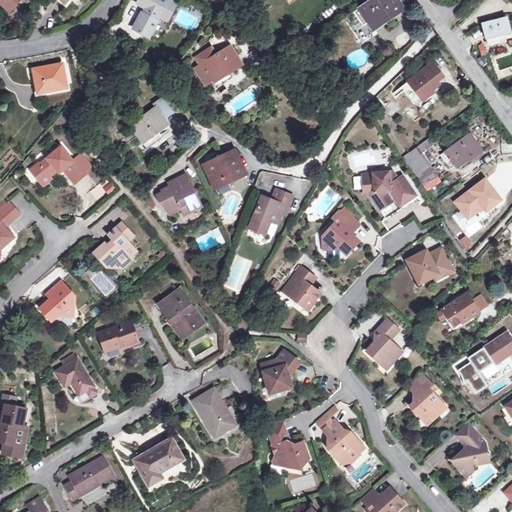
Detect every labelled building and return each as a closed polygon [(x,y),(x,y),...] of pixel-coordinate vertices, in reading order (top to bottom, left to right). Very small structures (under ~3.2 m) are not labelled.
[(25,0),(0,0),(0,1),(1,0),(2,0),(5,2),(4,4),(17,13),(25,0)] [(147,10),(155,14),(162,19),(170,4),(162,0),(143,0),(140,6),(147,10)] [(403,8),(397,0),(372,0),(356,11),(369,29),(384,18),(386,20),(403,8)] [(147,10),(143,17),(151,21),(155,14),(147,10)] [(369,29),(356,11),(350,16),(364,36),(386,20),(384,18),(369,29)] [(151,21),(143,17),(136,31),(151,40),(159,26),(151,21)] [(484,24),(488,39),(511,33),(508,17),(484,24)] [(511,32),(511,33),(488,39),(489,44),(511,37),(511,32)] [(480,55),(486,53),(483,43),(477,45),(480,55)] [(197,57),(213,82),(242,64),(230,46),(215,56),(210,48),(197,57)] [(204,88),(213,82),(197,57),(194,58),(198,66),(192,70),(204,88)] [(70,85),(65,61),(37,67),(41,91),(70,85)] [(431,63),(409,82),(420,98),(421,98),(438,85),(436,82),(443,76),(431,63)] [(420,98),(409,82),(397,92),(405,102),(409,98),(414,102),(420,98)] [(156,109),(131,128),(148,150),(164,138),(159,131),(168,123),(164,118),(172,112),(163,99),(154,106),(156,109)] [(471,133),(445,152),(456,168),(482,149),(471,133)] [(416,148),(421,154),(434,145),(429,138),(416,148)] [(421,154),(416,148),(402,158),(421,185),(436,174),(421,154)] [(33,172),(41,183),(49,177),(51,180),(63,172),(65,174),(67,173),(75,184),(81,180),(83,183),(90,178),(79,163),(77,164),(66,150),(51,161),(53,163),(45,168),(43,165),(33,172)] [(206,167),(215,185),(230,179),(232,182),(247,175),(237,153),(206,167)] [(36,187),(41,183),(33,172),(30,169),(25,173),(36,187)] [(386,220),(417,198),(402,178),(397,181),(392,173),(373,175),(373,177),(362,177),(363,190),(366,190),(366,192),(379,210),(385,218),(386,220)] [(441,181),(436,174),(421,185),(426,192),(441,181)] [(359,176),(352,177),(354,190),(361,188),(359,176)] [(49,177),(41,183),(43,185),(51,180),(49,177)] [(178,187),(175,180),(167,184),(168,187),(160,190),(161,194),(155,197),(159,207),(160,207),(164,216),(177,211),(180,218),(198,210),(185,177),(179,179),(181,186),(178,187)] [(466,208),(471,216),(484,207),(487,211),(502,199),(485,178),(455,201),(463,211),(466,208)] [(230,179),(215,185),(218,193),(233,186),(232,182),(230,179)] [(278,191),(273,202),(278,203),(282,193),(278,191)] [(278,203),(273,202),(262,197),(249,229),(265,236),(271,222),(277,225),(282,214),(285,216),(293,198),(282,193),(278,203)] [(2,220),(8,228),(22,217),(12,205),(0,214),(4,219),(2,220)] [(350,230),(353,232),(359,226),(351,219),(353,217),(344,208),(333,220),(336,223),(322,237),(322,251),(338,250),(346,257),(349,253),(348,252),(354,247),(358,243),(350,235),(347,232),(350,230)] [(466,208),(463,211),(468,218),(471,216),(466,208)] [(2,220),(0,222),(6,230),(8,228),(2,220)] [(6,230),(0,222),(0,259),(1,260),(2,251),(2,247),(6,244),(8,246),(15,240),(6,230)] [(103,258),(100,261),(107,270),(114,270),(128,257),(130,259),(136,253),(128,243),(134,238),(122,225),(109,236),(113,241),(107,247),(105,245),(98,252),(103,258)] [(468,248),(471,244),(465,236),(461,239),(468,248)] [(446,268),(448,272),(454,269),(442,247),(430,254),(427,250),(408,260),(419,283),(435,274),(446,268)] [(94,255),(100,261),(103,258),(98,252),(94,255)] [(132,262),(130,259),(128,257),(114,270),(124,270),(132,262)] [(308,284),(313,277),(301,268),(292,280),(294,281),(284,293),(308,311),(321,294),(311,287),(308,284)] [(437,278),(448,272),(446,268),(435,274),(437,278)] [(316,279),(313,277),(308,284),(311,287),(316,279)] [(53,318),(56,319),(76,323),(79,303),(62,284),(48,297),(51,301),(53,303),(49,307),(47,304),(40,310),(50,321),(53,318)] [(226,284),(224,289),(241,296),(243,290),(226,284)] [(174,321),(186,337),(196,329),(193,324),(198,320),(192,312),(194,311),(180,292),(161,307),(172,323),(174,321)] [(436,314),(440,321),(446,317),(453,326),(461,321),(462,323),(479,312),(466,294),(436,314)] [(196,309),(194,311),(192,312),(198,320),(193,324),(196,329),(206,322),(196,309)] [(391,355),(396,349),(388,342),(398,330),(387,320),(374,334),(378,338),(366,352),(386,370),(395,359),(391,355)] [(182,340),(186,337),(174,321),(172,323),(170,324),(182,340)] [(141,343),(133,322),(100,334),(107,353),(124,347),(125,349),(141,343)] [(486,347),(490,353),(488,354),(494,362),(505,354),(507,356),(511,352),(511,340),(507,333),(486,347)] [(297,342),(306,343),(306,335),(298,335),(297,342)] [(400,353),(396,349),(391,355),(395,359),(400,353)] [(284,351),(277,360),(262,365),(270,394),(292,388),(288,375),(291,374),(299,363),(284,351)] [(57,373),(66,388),(73,383),(82,395),(96,386),(78,360),(57,373)] [(434,412),(442,406),(431,393),(434,389),(422,376),(408,388),(418,399),(409,406),(425,425),(436,415),(434,412)] [(189,400),(202,422),(204,420),(213,435),(231,425),(211,388),(189,400)] [(3,403),(0,418),(0,440),(3,441),(1,449),(11,451),(13,443),(14,443),(17,424),(21,425),(24,408),(3,403)] [(444,408),(442,406),(434,412),(436,415),(444,408)] [(334,407),(321,418),(325,423),(329,419),(337,412),(334,407)] [(325,423),(321,418),(315,424),(318,428),(325,423)] [(325,449),(330,454),(351,435),(344,435),(331,420),(326,424),(328,426),(321,432),(327,438),(325,449)] [(269,427),(272,435),(287,430),(283,421),(269,427)] [(27,426),(21,425),(17,424),(14,443),(13,443),(11,451),(21,453),(27,426)] [(457,466),(464,474),(471,468),(472,467),(488,464),(484,445),(468,426),(455,437),(465,448),(465,452),(460,453),(455,457),(457,466)] [(274,448),(278,458),(280,462),(289,463),(290,467),(303,469),(312,458),(305,442),(297,445),(290,441),(290,440),(287,430),(272,435),(276,447),(274,448)] [(351,435),(330,454),(340,466),(348,459),(351,463),(359,456),(358,455),(364,449),(351,435)] [(142,464),(137,466),(147,484),(160,477),(157,472),(184,458),(172,436),(137,455),(142,464)] [(64,482),(72,496),(78,492),(85,506),(106,494),(107,497),(117,491),(112,480),(103,485),(99,479),(113,471),(103,453),(67,472),(71,479),(64,482)] [(132,458),(137,466),(142,464),(137,455),(132,458)] [(280,462),(278,458),(274,465),(290,467),(289,463),(280,462)] [(471,468),(464,474),(469,479),(475,474),(471,468)] [(367,511),(366,511),(399,511),(406,506),(391,490),(381,499),(374,492),(363,502),(370,510),(367,511)]
